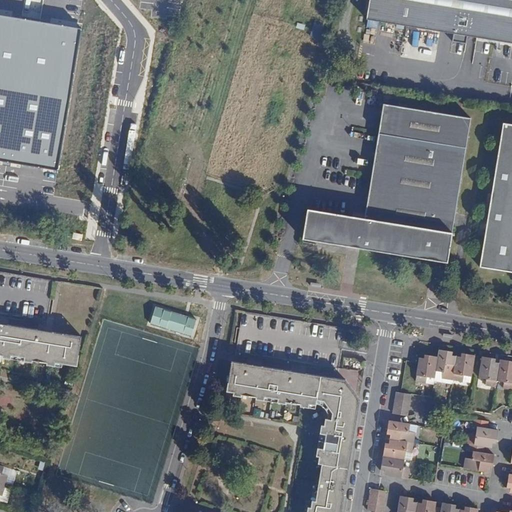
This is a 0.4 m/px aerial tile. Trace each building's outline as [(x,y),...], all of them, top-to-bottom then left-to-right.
[(511,0),(369,0),(367,19),(511,42),(511,0)] [(0,177),(60,187),(85,27),(0,13),(0,177)] [(364,249),(447,262),(471,118),(383,104),(365,219),(308,209),(303,239),(348,246),(349,240),(360,242),(360,246),(362,248),(364,249)] [(511,124),(503,123),(480,267),(511,272),(511,124)] [(197,314),(157,302),(151,321),(191,333),(197,314)] [(0,355),(3,355),(2,357),(32,362),(32,360),(47,363),(47,365),(55,366),(56,362),(77,366),(82,336),(52,332),(50,342),(54,343),(54,346),(41,344),(43,335),(37,334),(38,329),(8,324),(5,339),(0,337),(0,355)] [(452,351),(439,349),(438,357),(434,378),(434,381),(452,384),(452,380),(456,356),(451,355),(452,351)] [(456,356),(452,380),(463,381),(464,375),(471,376),(475,355),(462,353),(461,357),(456,356)] [(434,378),(438,357),(425,355),(424,358),(423,363),(419,362),(416,381),(426,383),(427,376),(434,378)] [(495,387),(497,380),(499,363),(495,362),(495,358),(482,356),(479,377),(486,379),(485,385),(495,387)] [(511,389),(511,361),(500,359),(499,363),(497,380),(504,382),(503,388),(511,389)] [(322,464),(345,468),(348,469),(351,453),(337,451),(338,442),(347,444),(348,438),(353,439),(360,399),(357,396),(345,404),(340,397),(348,391),(345,387),(349,384),(346,380),(306,373),(303,387),(295,386),(296,377),(291,376),(291,371),(261,366),(259,380),(250,379),(252,370),(246,368),(247,364),(232,361),(226,391),(234,392),(233,395),(241,396),(242,394),(256,397),(256,399),(286,404),(286,402),(300,404),(300,406),(308,407),(309,404),(316,405),(317,400),(324,401),(332,413),(331,419),(325,418),(324,425),(321,425),(319,439),(318,442),(316,456),(319,456),(318,463),(322,464)] [(401,393),(396,392),(395,399),(410,402),(411,394),(401,393)] [(410,402),(395,399),(394,406),(409,409),(410,402)] [(408,416),(409,409),(394,406),(393,413),(408,416)] [(469,444),(484,446),(492,447),(492,443),(496,443),(498,430),(487,428),(488,421),(474,419),(472,427),(477,427),(476,434),(469,433),(468,443),(469,444)] [(391,434),(390,439),(413,443),(415,432),(409,431),(410,424),(389,420),(387,430),(387,434),(391,434)] [(384,450),(383,456),(404,459),(410,460),(413,443),(390,439),(389,444),(385,443),(384,450)] [(483,453),(484,446),(469,444),(468,451),(473,451),(472,459),(466,458),(464,468),(488,472),(488,467),(492,468),(494,455),(483,453)] [(404,459),(383,456),(381,466),(381,469),(385,470),(384,475),(408,479),(410,468),(403,467),(404,459)] [(344,476),(345,468),(322,464),(319,479),(318,480),(316,482),(316,483),(317,485),(318,486),(316,501),(312,500),(311,507),(308,507),(306,511),(341,511),(342,506),(339,505),(341,497),(344,497),(345,491),(342,490),(343,483),(346,484),(347,477),(344,476)] [(0,494),(0,501),(8,503),(12,489),(4,487),(2,495),(0,494)] [(415,511),(417,502),(413,502),(413,501),(413,498),(400,496),(397,511),(415,511)] [(417,502),(415,511),(434,511),(435,507),(436,501),(432,501),(423,499),(422,503),(417,502)] [(435,507),(434,511),(459,511),(460,509),(455,508),(455,505),(446,503),(442,503),(441,508),(435,507)]
